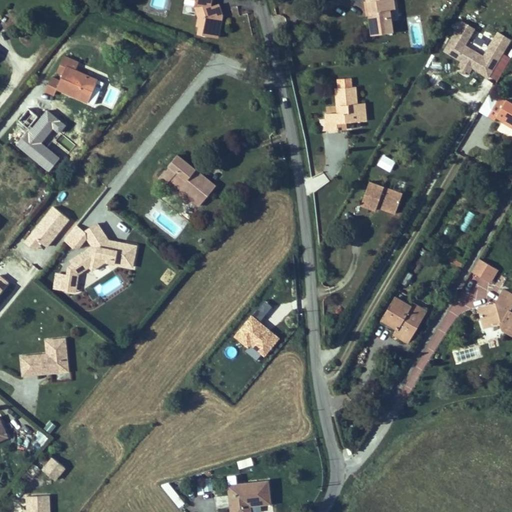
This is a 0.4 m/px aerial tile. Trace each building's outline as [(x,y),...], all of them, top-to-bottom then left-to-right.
[(221,13),(219,13),(215,4),(210,6),(210,0),(196,0),(195,4),(199,15),(197,24),(199,25),(198,33),(217,36),(221,13)] [(395,9),(393,0),(367,0),(369,0),(371,0),(374,13),(370,14),(372,34),(394,31),(391,10),(395,9)] [(468,24),(462,20),(444,50),(451,54),(468,24)] [(462,61),(458,67),(468,73),(472,67),(479,55),(463,46),(475,28),(468,24),(451,54),(462,61)] [(498,33),(483,58),(479,55),(472,67),(488,76),(510,40),(498,33)] [(86,60),(91,49),(74,42),(69,52),(86,60)] [(66,66),(56,88),(88,101),(90,96),(97,79),(66,66)] [(327,113),(328,129),(347,128),(347,121),(361,120),(360,102),(356,103),(355,86),(352,86),(351,77),(338,78),(339,87),(337,87),(338,104),(340,104),(341,112),(339,112),(327,113)] [(97,79),(90,96),(95,98),(103,82),(97,79)] [(497,115),(504,120),(505,118),(511,121),(511,126),(511,102),(506,99),(505,101),(499,97),(489,115),(495,119),(497,115)] [(511,126),(511,121),(505,118),(504,120),(503,121),(511,126)] [(0,143),(9,150),(14,143),(4,136),(0,140),(0,143)] [(383,152),(377,163),(390,171),(396,160),(383,152)] [(196,169),(178,154),(159,176),(167,183),(171,178),(191,195),(190,198),(199,205),(212,189),(193,172),(196,169)] [(196,169),(193,172),(212,189),(215,185),(196,169)] [(191,195),(171,178),(167,183),(188,200),(190,198),(191,195)] [(363,203),(375,182),(371,180),(362,202),(363,203)] [(383,205),(382,208),(388,210),(398,191),(375,182),(363,203),(376,208),(377,206),(378,203),(383,205)] [(396,213),(404,193),(398,191),(388,210),(396,213)] [(53,207),(42,220),(44,221),(32,236),(40,243),(44,247),(67,219),(53,207)] [(468,211),(460,227),(466,230),(474,214),(468,211)] [(42,220),(25,241),(35,249),(40,243),(32,236),(44,221),(42,220)] [(102,241),(86,228),(76,241),(88,251),(80,262),(91,272),(95,275),(106,262),(132,259),(130,239),(112,240),(113,245),(103,246),(102,241)] [(448,255),(455,259),(457,255),(450,251),(448,255)] [(464,264),(466,260),(457,255),(455,259),(464,264)] [(472,273),(492,281),(499,266),(478,257),(472,273)] [(91,272),(80,262),(72,271),(83,281),(91,272)] [(406,284),(412,273),(406,270),(401,281),(406,284)] [(511,312),(510,311),(511,306),(511,300),(510,293),(504,289),(496,303),(492,310),(485,306),(481,314),(485,327),(501,322),(503,328),(511,333),(511,312)] [(410,336),(423,313),(410,305),(396,297),(382,319),(396,327),(401,330),(401,331),(410,336)] [(262,319),(272,304),(263,298),(254,313),(262,319)] [(411,302),(410,305),(423,313),(425,310),(411,302)] [(234,334),(264,356),(280,335),(251,312),(234,334)] [(393,332),(407,340),(410,336),(401,331),(401,330),(396,327),(393,332)] [(47,353),(21,356),(23,376),(45,373),(45,370),(49,369),(50,372),(69,370),(65,338),(46,340),(47,353)] [(42,444),(48,436),(39,430),(34,438),(42,444)] [(239,467),(252,464),(250,457),(237,460),(239,467)] [(65,468),(52,458),(43,470),(55,479),(65,468)] [(167,480),(162,484),(178,507),(184,502),(167,480)] [(267,480),(229,485),(231,506),(232,511),(245,511),(244,505),(250,504),(270,502),(267,480)] [(49,511),(49,496),(27,497),(27,511),(26,511),(49,511)]
